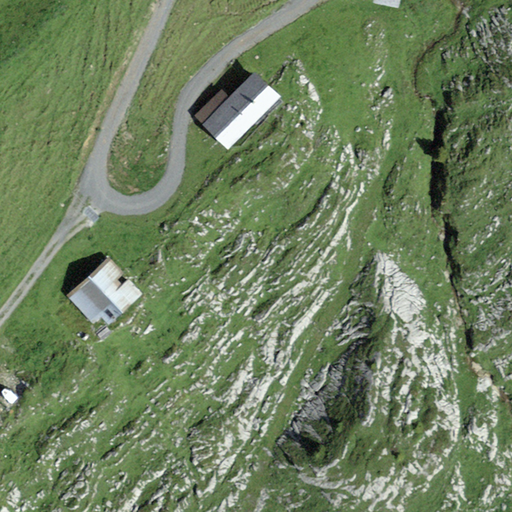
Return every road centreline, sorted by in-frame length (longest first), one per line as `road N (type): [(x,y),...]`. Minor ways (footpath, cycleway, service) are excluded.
road 1 (track): [(0,321),(90,180),(169,0)]
road 2 (track): [(90,180),(112,204),(141,209),(178,156),(185,100),(213,70),(317,0)]
